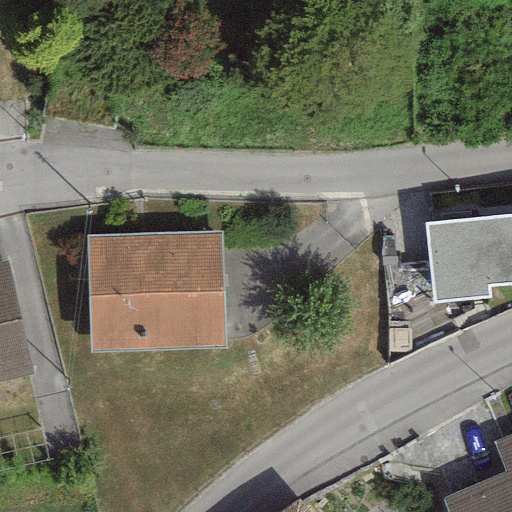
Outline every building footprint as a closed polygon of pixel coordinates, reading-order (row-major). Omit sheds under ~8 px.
[(511,214),(422,223),(430,304),(488,299),(487,288),(511,285),(511,214)] [(220,232),(84,236),(88,351),(224,347),(220,232)] [(5,262),(0,262),(0,382),(30,376),(5,262)] [(511,511),(511,434),(491,442),(504,474),(440,499),(445,511),(511,511)] [(303,511),(294,500),(276,511),(303,511)]
